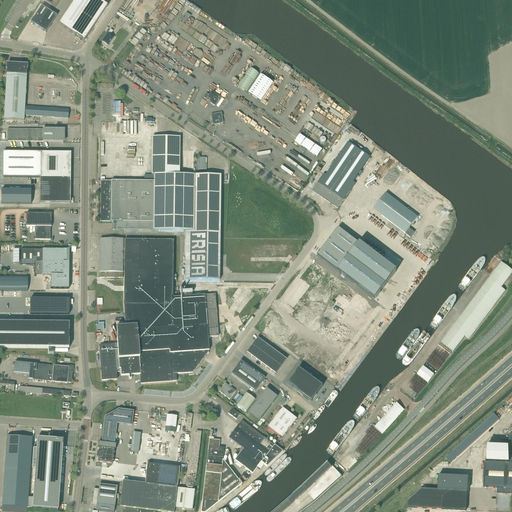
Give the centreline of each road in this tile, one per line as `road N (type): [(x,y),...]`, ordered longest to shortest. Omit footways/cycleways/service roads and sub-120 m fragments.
road 1 (unclassified): [(86,59),(307,206),(317,224),(311,244),(194,396),(87,394)]
road 2 (tertiary): [(87,394),(86,59)]
road 3 (unclassified): [(511,311),(307,511)]
road 4 (trunk): [(511,358),(336,511)]
road 5 (trunk): [(349,511),(511,371)]
